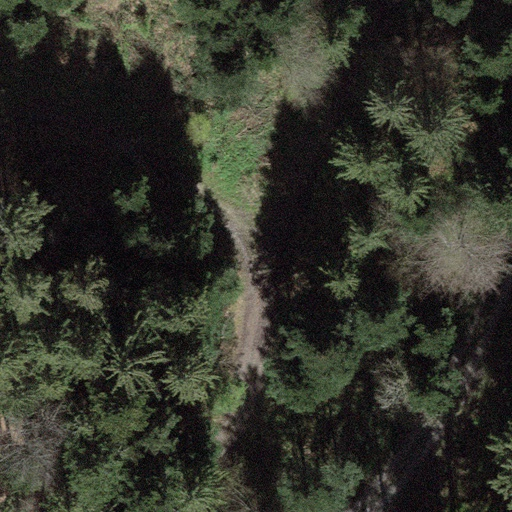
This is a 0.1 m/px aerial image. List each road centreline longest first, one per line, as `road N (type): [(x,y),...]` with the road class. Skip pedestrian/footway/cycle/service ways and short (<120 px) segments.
road 1 (track): [(188,511),(263,308),(404,0)]
road 2 (track): [(366,511),(432,425),(511,245)]
road 3 (track): [(0,121),(127,24),(175,0)]
